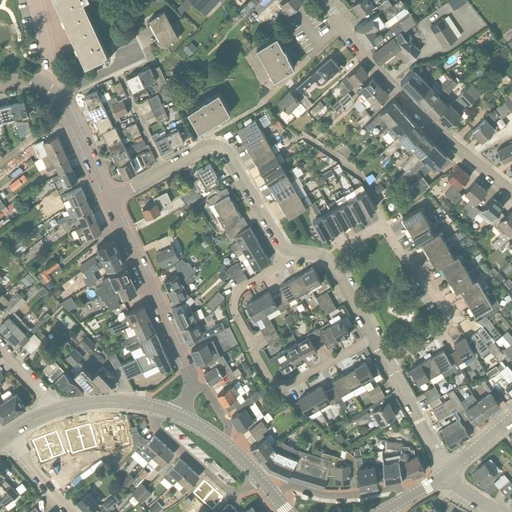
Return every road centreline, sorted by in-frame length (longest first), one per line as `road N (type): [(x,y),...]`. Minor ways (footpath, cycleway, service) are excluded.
road 1 (residential): [(372,338),(289,385),(270,381),(232,299),(288,250)]
road 2 (unclassified): [(511,192),(387,81),(323,0)]
road 3 (residential): [(385,363),(446,314),(384,224),(345,242)]
road 4 (residential): [(191,385),(111,200)]
road 5 (residential): [(151,408),(157,428),(226,491),(243,492),(260,478)]
road 6 (residential): [(372,338),(331,263),(288,250)]
road 7 (residential): [(288,250),(216,146)]
road 8 (residential): [(447,471),(385,363)]
